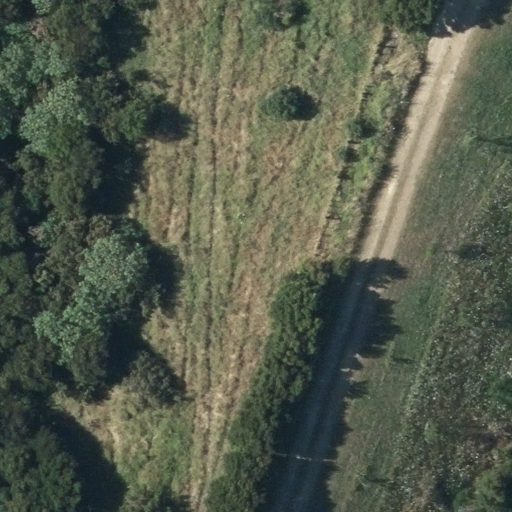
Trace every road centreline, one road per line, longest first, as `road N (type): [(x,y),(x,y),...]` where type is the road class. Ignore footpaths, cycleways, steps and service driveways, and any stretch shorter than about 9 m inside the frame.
road 1 (track): [(298,511),(472,0)]
road 2 (track): [(344,0),(333,80),(206,511)]
